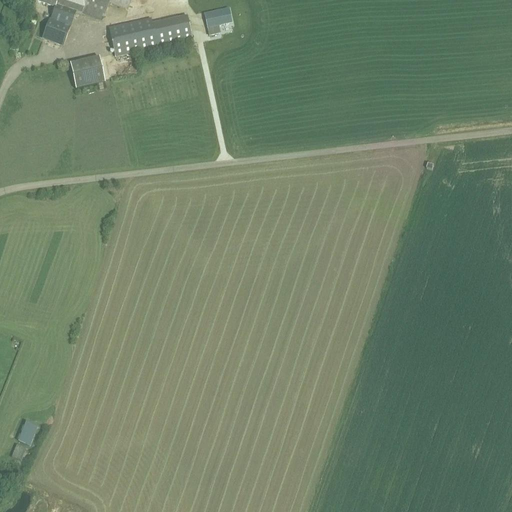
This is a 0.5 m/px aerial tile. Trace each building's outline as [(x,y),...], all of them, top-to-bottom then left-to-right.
[(49,19),(42,40),(64,48),(76,11),(103,20),(109,3),(128,9),(131,0),(35,0),(36,1),(55,8),(51,20),(49,19)] [(205,15),(209,37),(218,35),(217,27),(231,24),(228,10),(205,15)] [(109,29),(115,58),(193,40),(187,17),(152,24),(151,19),(109,29)] [(79,87),(105,81),(100,55),(73,61),(79,87)] [(37,428),(26,423),(18,442),(29,446),(37,428)] [(21,463),(26,453),(16,449),(12,459),(21,463)]
